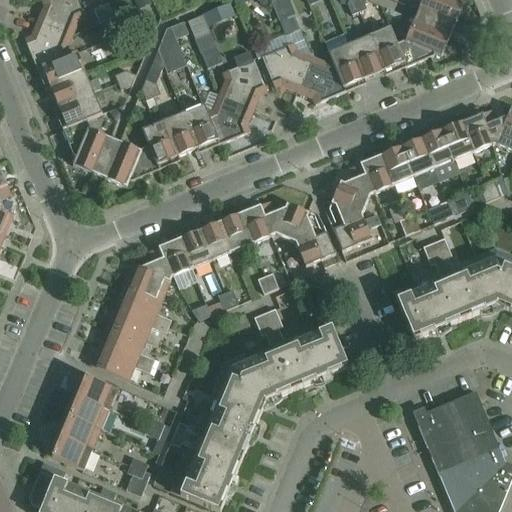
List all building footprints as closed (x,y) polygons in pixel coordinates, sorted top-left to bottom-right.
[(37,23),(72,38),(78,23),(85,20),(76,0),(44,0),(41,1),(43,8),(37,23)] [(148,0),(132,0),(139,17),(153,11),(148,0)] [(269,0),(253,0),(254,1),(259,3),(261,8),(271,4),(269,0)] [(351,18),(359,15),(352,0),(349,0),(346,7),(347,7),(351,18)] [(360,0),(352,0),(359,15),(366,12),(361,0),(360,0)] [(456,0),(423,0),(418,13),(454,28),(463,6),(456,3),(457,1),(456,0)] [(235,18),(230,5),(209,14),(214,27),(235,18)] [(107,6),(93,12),(96,19),(111,13),(107,6)] [(111,13),(96,19),(99,27),(114,21),(111,13)] [(400,26),(403,18),(391,13),(388,20),(400,26)] [(294,18),(286,21),(292,35),(299,32),(294,18)] [(286,21),(279,24),(285,38),(292,35),(286,21)] [(72,38),(37,23),(31,39),(24,42),(37,73),(42,71),(41,70),(69,59),(68,58),(66,53),(72,38)] [(441,60),(450,38),(414,23),(406,42),(396,46),(395,47),(403,66),(402,66),(404,71),(433,59),(434,57),(441,60)] [(383,74),(402,66),(403,66),(395,47),(396,46),(390,30),(369,39),(383,74)] [(292,35),(285,38),(289,48),(261,60),(274,91),(281,89),(296,95),(311,60),(299,32),(292,35)] [(332,63),(343,90),(345,90),(363,82),(349,47),(344,36),(323,45),(331,64),(332,63)] [(121,38),(106,44),(109,51),(124,45),(121,38)] [(369,39),(349,47),(363,82),(383,74),(369,39)] [(208,54),(214,68),(221,65),(215,50),(208,54)] [(152,101),(160,97),(156,86),(163,69),(156,51),(145,82),(152,101)] [(208,54),(201,57),(207,71),(214,68),(208,54)] [(224,83),(218,98),(253,113),(260,98),(266,95),(249,54),(233,61),(237,70),(222,76),(224,83)] [(50,90),(85,76),(76,55),(68,58),(69,59),(41,70),(42,71),(50,90)] [(332,63),(331,64),(325,66),(311,60),(296,95),(312,101),(315,108),(347,95),(345,90),(343,90),(332,63)] [(114,79),(117,86),(135,78),(125,74),(114,79)] [(58,110),(93,96),(85,76),(50,90),(58,110)] [(117,86),(120,93),(131,89),(136,78),(135,78),(117,86)] [(145,104),(152,101),(145,82),(141,93),(145,104)] [(58,110),(66,129),(66,130),(85,122),(86,123),(102,117),(93,96),(58,110)] [(253,113),(218,98),(212,113),(207,115),(206,116),(217,143),(216,143),(218,148),(250,135),(247,128),(253,113)] [(203,107),(182,116),(197,151),(216,143),(217,143),(206,116),(207,115),(203,107)] [(116,125),(123,108),(108,114),(116,125)] [(492,147),(511,155),(511,111),(510,111),(507,119),(495,124),(491,113),(481,117),(492,147)] [(182,116),(162,124),(177,160),(197,151),(182,116)] [(473,156),(492,147),(481,117),(460,126),(473,156)] [(66,130),(66,129),(61,131),(73,160),(75,161),(72,168),(94,177),(109,141),(89,133),(86,123),(85,122),(66,130)] [(177,160),(162,124),(141,133),(148,149),(149,149),(157,168),(158,167),(177,160)] [(441,134),(453,164),(473,156),(460,126),(441,134)] [(453,164),(441,134),(421,142),(433,172),(453,164)] [(433,172),(421,142),(401,150),(413,180),(433,172)] [(149,149),(148,149),(138,153),(119,145),(104,182),(126,191),(129,184),(131,184),(160,172),(158,167),(157,168),(149,149)] [(413,180),(401,150),(381,159),(393,189),(413,180)] [(361,167),(373,197),(393,189),(381,159),(361,167)] [(373,197),(361,167),(350,171),(355,182),(344,187),(340,185),(328,213),(324,214),(328,223),(339,218),(344,230),(363,222),(361,219),(369,198),(373,197)] [(479,177),(466,183),(472,194),(484,188),(479,177)] [(501,182),(504,198),(506,197),(509,199),(510,180),(501,182)] [(494,185),(486,188),(492,203),(500,200),(494,185)] [(0,203),(0,202),(10,198),(6,188),(0,190),(0,237),(4,239),(13,218),(5,215),(0,203)] [(492,203),(486,188),(479,191),(485,206),(492,203)] [(454,201),(446,204),(452,219),(460,216),(454,201)] [(452,219),(446,204),(439,208),(445,222),(452,219)] [(259,209),(271,239),(275,238),(295,246),(296,250),(315,242),(310,230),(321,225),(318,217),(314,219),(286,207),(285,211),(274,216),(269,205),(259,209)] [(239,218),(251,248),(271,239),(259,209),(239,218)] [(219,226),(231,256),(251,248),(239,218),(219,226)] [(371,243),(363,222),(344,230),(339,218),(328,223),(341,255),(371,243)] [(414,218),(406,221),(412,236),(420,233),(414,218)] [(412,236),(406,221),(399,224),(405,239),(412,236)] [(335,258),(321,225),(310,230),(315,242),(296,250),(305,270),(335,258)] [(199,234),(211,264),(231,256),(219,226),(199,234)] [(179,242),(191,272),(211,264),(199,234),(179,242)] [(172,280),(191,272),(179,242),(159,251),(171,280),(172,280)] [(495,309),(511,316),(511,258),(495,252),(475,260),(479,269),(455,279),(448,261),(451,260),(444,242),(422,250),(430,269),(434,267),(441,285),(404,301),(400,292),(393,295),(413,344),(495,309)] [(161,304),(171,280),(159,251),(149,255),(153,266),(141,271),(133,268),(124,289),(161,304)] [(272,276),(264,280),(270,295),(278,291),(272,276)] [(270,295),(264,280),(257,283),(263,297),(270,295)] [(116,309),(168,330),(171,324),(156,317),(161,304),(124,289),(116,309)] [(329,290),(319,294),(325,309),(336,304),(329,290)] [(232,293),(224,296),(230,311),(238,308),(232,293)] [(230,311),(224,296),(217,299),(223,314),(230,311)] [(198,324),(211,319),(206,308),(191,314),(198,324)] [(108,328),(145,344),(150,331),(165,337),(168,330),(116,309),(108,328)] [(225,365),(210,399),(219,403),(204,440),(186,433),(188,429),(178,425),(170,447),(179,450),(181,447),(198,454),(182,492),(173,488),(170,495),(210,511),(220,511),(265,405),(348,371),(327,322),(320,325),(324,334),(286,350),(279,332),(282,331),(275,312),(253,321),(261,339),(265,338),(272,356),(248,366),(245,356),(225,365)] [(145,344),(108,328),(99,349),(152,370),(154,363),(139,357),(145,344)] [(152,370),(99,349),(91,369),(128,385),(134,371),(149,377),(152,370)] [(71,398),(108,413),(117,392),(79,377),(71,398)] [(436,459),(492,436),(475,395),(419,419),(436,459)] [(71,398),(63,418),(100,433),(108,413),(71,398)] [(100,433),(63,418),(54,438),(92,453),(100,433)] [(162,429),(147,423),(145,429),(160,435),(162,429)] [(160,435),(145,429),(143,436),(157,442),(160,435)] [(444,479),(501,456),(492,436),(436,459),(444,479)] [(83,474),(92,453),(54,438),(46,458),(83,474)] [(457,511),(458,511),(505,466),(501,456),(444,479),(457,511)] [(390,472),(406,467),(403,457),(387,462),(390,472)] [(145,467),(131,461),(129,468),(143,474),(145,467)] [(116,496),(102,491),(98,500),(61,484),(65,475),(43,466),(28,501),(31,508),(40,511),(153,511),(127,511),(112,505),(116,496)] [(498,511),(511,481),(511,468),(505,466),(458,511),(498,511)] [(143,474),(129,468),(126,475),(140,481),(143,474)] [(511,511),(511,481),(498,511),(511,511)]
